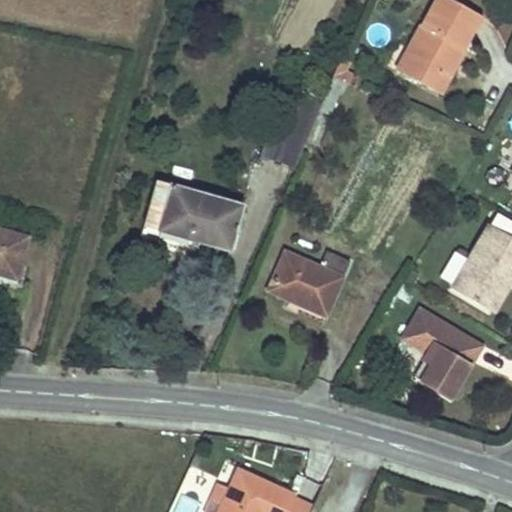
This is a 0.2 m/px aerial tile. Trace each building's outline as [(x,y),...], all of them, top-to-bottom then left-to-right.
[(478,14),(453,0),(434,0),(408,47),(417,51),(410,62),(440,79),(458,46),(466,51),(476,34),(469,31),(478,14)] [(469,31),(476,34),(485,17),(478,14),(469,31)] [(458,46),(440,79),(448,83),(466,51),(458,46)] [(417,51),(408,47),(402,58),(410,62),(417,51)] [(351,62),(343,58),(334,77),(351,85),(356,74),(347,70),(351,62)] [(320,112),(321,108),(323,103),(307,97),(301,111),(278,103),(261,161),(294,171),(306,143),(320,112)] [(320,112),(306,143),(317,148),(330,116),(320,112)] [(191,234),(190,238),(189,241),(231,253),(244,208),(158,182),(144,229),(160,233),(162,226),(191,234)] [(191,234),(162,226),(160,233),(189,241),(190,238),(191,234)] [(511,238),(491,226),(452,290),(488,311),(508,277),(511,279),(511,238)] [(0,230),(0,274),(16,279),(27,239),(0,230)] [(327,315),(338,289),(350,263),(327,253),(319,270),(287,255),(269,293),(291,303),(292,300),(327,315)] [(511,279),(508,277),(488,311),(496,316),(511,288),(511,279)] [(450,398),(482,346),(422,309),(404,339),(429,354),(436,358),(431,365),(422,381),(450,398)] [(436,358),(429,354),(424,361),(431,365),(436,358)] [(310,511),(312,508),(290,498),(236,473),(226,495),(219,511),(310,511)] [(219,511),(226,495),(212,489),(202,511),(219,511)]
